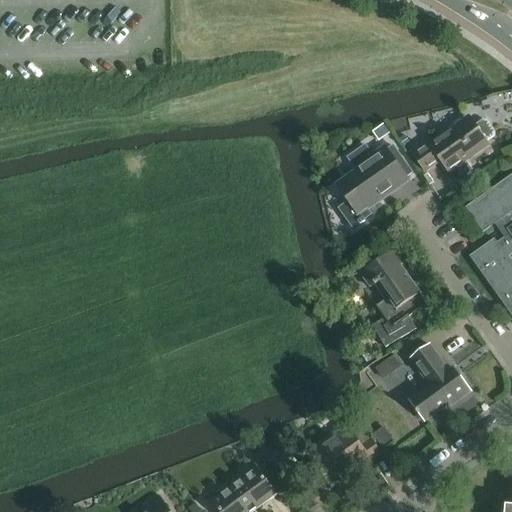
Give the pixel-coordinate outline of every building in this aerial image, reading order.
[(429,142),(412,153),(426,173),(442,162),(447,169),(471,153),(474,158),(490,146),(487,143),(495,137),(495,133),(494,132),(487,122),(484,121),(476,127),(475,126),(473,123),(458,133),(455,129),(432,146),(429,142)] [(385,125),(373,133),(380,142),(391,134),(385,125)] [(411,144),(406,136),(400,139),(405,147),(411,144)] [(355,170),(336,184),(339,188),(350,203),(340,210),(353,228),(371,215),(368,210),(409,181),(407,179),(414,174),(394,145),(387,150),(386,149),(385,146),(373,154),(366,145),(347,158),(355,170)] [(511,176),(469,207),(466,209),(484,233),(496,225),(505,239),(498,244),(495,240),(471,257),(511,316),(511,176)] [(395,251),(361,275),(371,288),(375,285),(386,300),(377,307),(385,319),(373,326),(386,349),(417,330),(410,318),(429,304),(402,266),(405,264),(395,251)] [(430,386),(410,401),(425,423),(446,408),(448,410),(471,393),(454,369),(450,372),(430,346),(411,360),(430,386)] [(346,426),(308,454),(332,488),(346,478),(349,481),(373,463),(372,461),(381,454),(363,429),(353,436),(346,426)] [(385,427),(374,435),(383,447),(394,439),(385,427)] [(242,481),(212,502),(219,511),(253,511),(278,494),(256,464),(239,477),(242,481)] [(148,511),(170,511),(160,498),(146,508),(148,511)]
